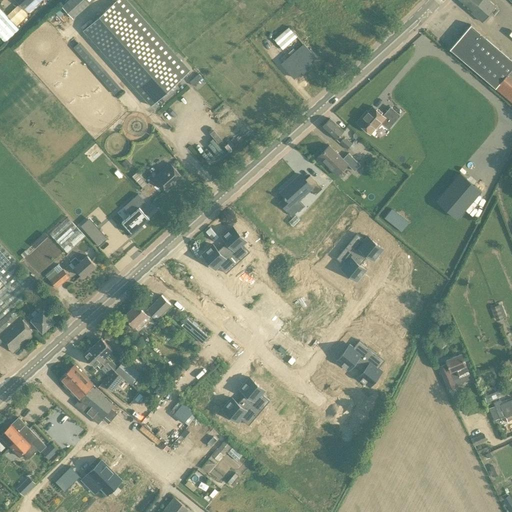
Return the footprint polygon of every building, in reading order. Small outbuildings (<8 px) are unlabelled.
[(34,0),(15,0),(24,10),(34,0)] [(112,0),(114,2),(83,30),(151,106),(189,71),(125,0),(68,0),(62,6),(72,18),(92,0),(112,0)] [(346,0),(343,3),(359,21),(367,14),(354,0),(346,0)] [(366,13),(374,6),(368,0),(354,0),(367,14),(366,13)] [(481,22),(495,6),(487,0),(457,0),(457,1),(481,22)] [(343,3),(335,11),(351,28),(359,21),(343,3)] [(0,36),(4,41),(18,27),(0,8),(0,36)] [(342,36),(351,28),(335,11),(326,18),(342,36)] [(511,75),(509,72),(511,68),(511,60),(470,25),(449,49),(495,88),(511,103),(511,75)] [(283,49),(297,36),(289,27),(274,40),(283,49)] [(76,41),(70,46),(113,92),(118,87),(76,41)] [(303,44),(296,50),(294,48),(289,52),(291,55),(288,57),(303,73),(312,64),(309,61),(314,57),(303,44)] [(362,115),(356,122),(370,134),(375,127),(377,129),(382,123),(388,128),(400,115),(390,107),(383,116),(372,107),(364,116),(362,115)] [(344,137),(341,134),(343,131),(330,119),(322,127),(336,139),(339,142),(347,149),(352,143),(344,137)] [(318,156),(336,175),(347,164),(354,171),(360,165),(348,153),(342,159),(329,145),(318,156)] [(178,182),(182,178),(170,164),(154,177),(166,190),(176,181),(178,182)] [(460,172),(436,200),(457,219),(481,191),(460,172)] [(286,197),(280,202),(286,209),(291,216),(297,211),(302,206),(297,200),(299,199),(310,189),(315,194),(322,188),(311,176),(307,181),(301,174),(280,192),(286,197)] [(131,214),(122,222),(131,233),(148,218),(145,215),(152,209),(138,193),(131,199),(136,205),(130,210),(132,213),(131,214)] [(392,208),(385,218),(402,231),(409,222),(392,208)] [(67,217),(49,233),(50,233),(67,253),(85,236),(67,217)] [(232,226),(222,236),(227,242),(223,246),(238,262),(249,251),(243,244),(246,241),(232,226)] [(107,238),(99,229),(90,237),(98,246),(107,238)] [(357,233),(346,245),(364,259),(368,255),(374,260),(383,249),(367,236),(364,239),(357,233)] [(0,338),(22,319),(12,308),(37,284),(0,244),(0,341),(1,340),(0,338)] [(212,244),(202,254),(215,269),(219,266),(226,273),(238,262),(223,246),(218,250),(212,244)] [(346,245),(336,258),(344,264),(341,268),(357,281),(366,269),(360,264),(364,259),(346,245)] [(70,262),(74,267),(83,277),(95,266),(86,256),(79,262),(75,257),(70,262)] [(56,288),(69,277),(63,269),(52,278),(49,280),(56,288)] [(357,295),(351,290),(346,296),(352,301),(357,295)] [(146,314),(137,304),(124,316),(138,330),(153,316),(156,319),(171,305),(162,295),(147,310),(148,311),(146,314)] [(491,308),(496,321),(506,317),(501,304),(491,308)] [(0,338),(1,340),(12,353),(34,333),(29,328),(34,324),(42,333),(55,321),(43,308),(30,319),(27,315),(22,319),(0,338)] [(208,336),(186,317),(180,324),(202,343),(208,336)] [(113,369),(122,378),(129,384),(130,385),(139,374),(138,374),(123,360),(117,367),(110,360),(114,356),(109,351),(112,349),(101,337),(91,346),(107,363),(113,369)] [(350,344),(337,360),(348,369),(353,363),(358,367),(372,350),(359,339),(353,347),(350,344)] [(91,346),(82,355),(93,366),(95,365),(100,369),(101,368),(107,376),(101,383),(110,392),(122,378),(113,369),(107,363),(91,346)] [(363,371),(358,377),(369,386),(382,370),(378,368),(385,360),(372,350),(358,367),(363,371)] [(439,367),(448,389),(455,386),(452,380),(459,377),(458,375),(468,371),(461,353),(446,360),(447,363),(439,367)] [(96,424),(101,418),(107,423),(118,410),(92,387),(93,386),(73,365),(60,378),(79,398),(74,404),(96,424)] [(249,377),(240,388),(246,393),(242,398),(259,413),(269,400),(262,394),(265,390),(249,377)] [(491,399),(501,394),(499,390),(489,396),(491,399)] [(232,398),(222,409),(238,422),(241,418),(248,425),(259,413),(242,398),(238,403),(232,398)] [(179,400),(169,410),(186,425),(196,415),(179,400)] [(499,400),(486,405),(492,420),(505,414),(499,400)] [(37,437),(33,432),(18,417),(11,424),(0,434),(0,437),(18,456),(22,452),(28,458),(38,448),(32,442),(37,437)] [(155,450),(134,432),(131,436),(152,454),(155,450)] [(248,445),(234,432),(230,437),(244,449),(248,445)] [(473,445),(485,440),(483,436),(471,441),(473,445)] [(208,454),(214,461),(230,446),(223,439),(208,454)] [(56,450),(50,444),(42,453),(48,459),(56,450)] [(82,479),(87,485),(93,479),(100,486),(107,493),(121,479),(102,460),(82,479)] [(79,475),(70,466),(55,481),(65,490),(79,475)] [(511,511),(511,500),(509,495),(502,499),(509,511),(511,511)] [(190,511),(188,510),(189,509),(174,498),(162,511),(190,511)]
